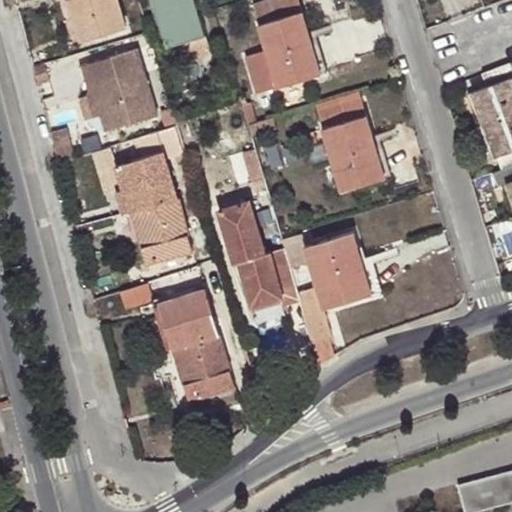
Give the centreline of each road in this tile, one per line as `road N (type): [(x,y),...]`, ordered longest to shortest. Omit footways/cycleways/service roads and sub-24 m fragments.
road 1 (tertiary): [(100,511),(0,125)]
road 2 (residential): [(499,318),(400,0)]
road 3 (tertiary): [(499,318),(335,376),(237,470)]
road 4 (tertiary): [(237,470),(511,375)]
road 5 (tertiary): [(0,325),(48,511)]
